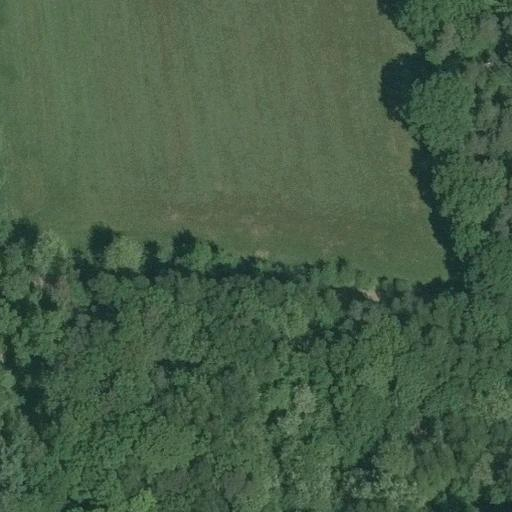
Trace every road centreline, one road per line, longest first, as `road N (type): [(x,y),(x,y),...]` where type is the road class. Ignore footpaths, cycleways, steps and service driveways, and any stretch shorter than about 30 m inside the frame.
road 1 (track): [(0,282),(511,306)]
road 2 (track): [(30,511),(35,489),(0,351)]
